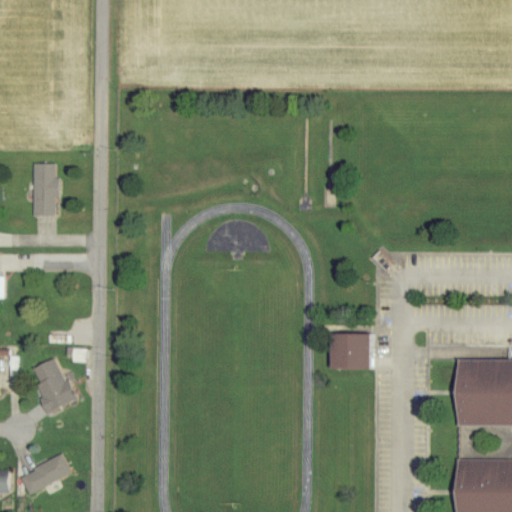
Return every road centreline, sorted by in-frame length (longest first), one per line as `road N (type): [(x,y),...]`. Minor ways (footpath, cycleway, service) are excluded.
road 1 (residential): [(102,511),(108,0)]
road 2 (residential): [(404,511),(404,282),(511,282)]
